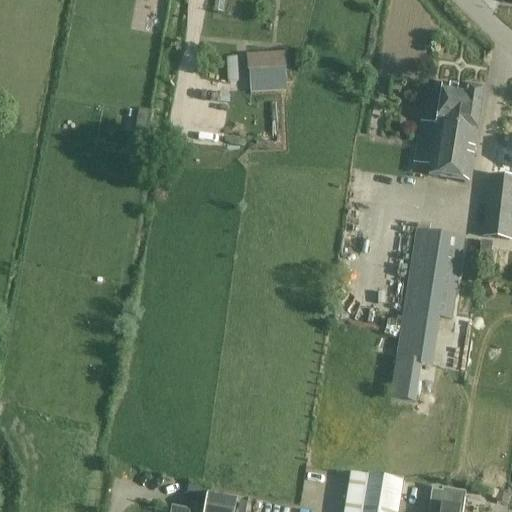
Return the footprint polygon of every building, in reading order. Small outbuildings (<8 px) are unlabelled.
[(245,59),(247,75),(285,71),(284,55),(245,59)] [(221,60),(226,82),(243,78),(237,56),(221,60)] [(472,85),(465,91),(441,87),(435,129),(427,178),(468,184),(476,136),(483,94),(479,87),(472,85)] [(205,128),(224,111),(215,101),(196,118),(205,128)] [(491,178),(487,214),(509,217),(511,198),(511,150),(504,150),(500,178),(491,178)] [(414,406),(428,320),(451,323),(464,240),(414,232),(395,361),(388,403),(414,406)] [(357,511),(397,511),(402,485),(363,478),(357,511)] [(430,492),(426,511),(463,511),(466,500),(466,495),(442,492),(441,494),(430,492)] [(233,511),(236,501),(209,495),(205,511),(233,511)]
